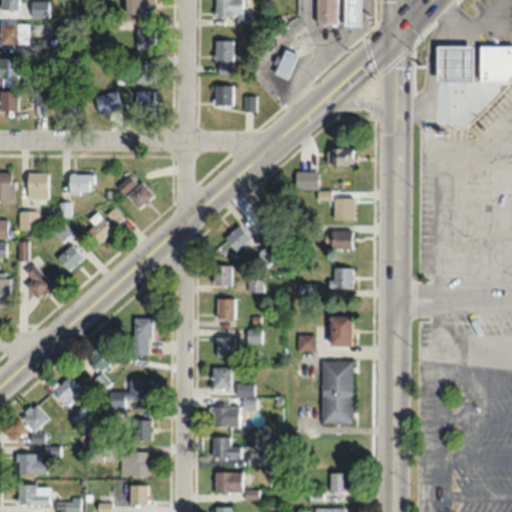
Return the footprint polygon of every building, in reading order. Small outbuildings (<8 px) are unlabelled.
[(0,0),(0,8),(18,9),(18,0),(0,0)] [(48,0),(30,0),(30,17),(48,17),(48,0)] [(153,0),(125,0),(125,14),(153,14),(153,0)] [(250,25),(250,15),(241,15),(241,0),(214,0),(214,15),(236,15),(236,25),(250,25)] [(335,0),(315,0),(316,22),(336,22),(335,0)] [(359,0),(343,0),(344,25),(359,25),(359,0)] [(27,22),(0,22),(0,41),(18,42),(18,51),(32,51),(32,43),(27,43),(27,22)] [(153,48),(153,27),(136,27),(136,48),(153,48)] [(232,73),(232,39),(215,39),(215,73),(232,73)] [(471,44),(435,44),(435,80),(471,80),(471,44)] [(511,79),(511,44),(479,45),(479,79),(511,79)] [(297,54),(284,48),(272,71),(285,78),(297,54)] [(18,57),(0,56),(0,86),(18,86),(18,57)] [(155,61),(135,61),(135,82),(155,82),(155,61)] [(232,83),(213,83),(213,103),(232,103),(232,83)] [(34,102),(47,102),(47,88),(34,88),(34,102)] [(0,109),(17,110),(17,90),(0,89),(0,109)] [(120,108),(116,90),(94,95),(98,113),(120,108)] [(153,110),(153,90),(135,90),(135,110),(153,110)] [(243,108),(254,108),(254,95),(243,95),(243,108)] [(352,164),(352,146),(325,146),(325,164),(352,164)] [(0,198),(12,199),(12,170),(0,170),(0,198)] [(317,170),(293,170),(293,188),(317,188),(317,170)] [(48,171),(27,171),(27,196),(48,196),(48,171)] [(92,172),(68,172),(68,192),(92,192),(92,172)] [(140,180),(137,183),(127,172),(115,184),(138,207),(152,192),(140,180)] [(329,199),(329,190),(317,190),(317,199),(329,199)] [(354,218),(354,196),(333,196),(333,218),(354,218)] [(60,214),(68,215),(68,202),(60,201),(60,214)] [(122,217),(114,206),(107,212),(115,223),(122,217)] [(20,227),(37,227),(37,209),(20,209),(20,227)] [(98,242),(112,228),(99,214),(84,228),(98,242)] [(52,230),(61,241),(72,232),(62,221),(52,230)] [(237,251),(251,238),(238,224),(224,237),(237,251)] [(277,239),(269,227),(261,232),(270,245),(277,239)] [(352,229),(330,229),(330,247),(352,247),(352,229)] [(67,269),(83,257),(71,242),(56,255),(67,269)] [(31,278),(24,284),(37,298),(52,284),(32,262),(24,270),(31,278)] [(230,264),(212,264),(212,284),(230,284),(230,264)] [(352,287),(352,266),(331,266),(331,287),(352,287)] [(0,305),(10,306),(10,276),(0,275),(0,305)] [(262,276),(248,276),(248,291),(262,291),(262,276)] [(216,297),(216,318),(234,318),(234,297),(216,297)] [(329,344),(350,344),(350,315),(329,315),(329,344)] [(131,354),(150,354),(150,316),(131,316),(131,354)] [(246,329),(246,342),(260,342),(260,329),(246,329)] [(297,334),(297,350),(314,350),(314,334),(297,334)] [(215,356),(233,356),(233,336),(215,336),(215,356)] [(100,371),(115,357),(100,341),(85,355),(100,371)] [(322,422),(352,422),(352,359),(322,359),(322,422)] [(212,386),(230,386),(230,366),(212,366),(212,386)] [(52,391),(68,404),(81,389),(66,375),(52,391)] [(126,408),(126,399),(151,398),(151,378),(129,379),(129,391),(108,391),(108,409),(126,408)] [(254,396),(254,383),(235,383),(235,396),(254,396)] [(241,407),(255,407),(255,397),(241,397),(241,407)] [(48,418),(36,403),(21,415),(33,430),(48,418)] [(69,417),(80,428),(94,415),(83,404),(69,417)] [(240,405),(210,405),(210,426),(240,426),(240,405)] [(116,414),(100,414),(100,427),(116,427),(116,414)] [(151,439),(151,419),(133,419),(133,439),(151,439)] [(229,436),(212,436),(212,457),(240,457),(240,445),(229,445),(229,436)] [(59,446),(45,446),(45,455),(59,455),(59,446)] [(88,460),(103,460),(102,447),(88,447),(88,460)] [(120,475),(149,475),(149,450),(120,450),(120,475)] [(37,452),(17,453),(18,474),(45,473),(45,458),(38,458),(37,452)] [(241,490),(241,471),(213,471),(213,490),(241,490)] [(347,472),(328,472),(328,491),(347,491),(347,472)] [(146,481),(114,481),(114,503),(146,503),(146,481)] [(49,484),(16,484),(16,504),(49,504),(49,484)] [(79,511),(80,498),(56,498),(55,511),(79,511)]
